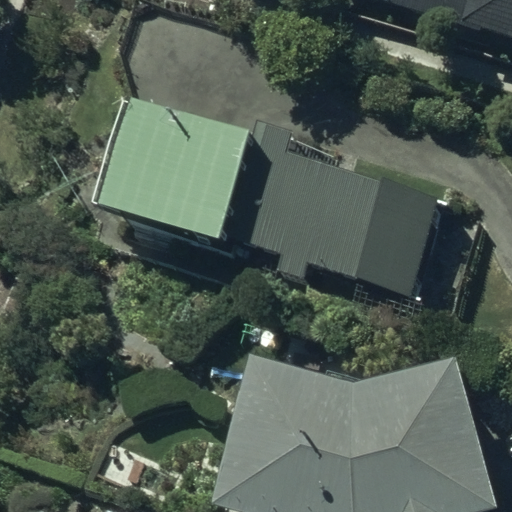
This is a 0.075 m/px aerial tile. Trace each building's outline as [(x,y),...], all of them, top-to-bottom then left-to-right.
[(474,0),(333,0),(463,39),(474,0)] [(511,0),(480,0),(467,46),(511,59),(511,0)] [(267,166),(143,125),(116,232),(236,271),(238,258),(290,274),(286,290),(312,298),(316,283),(361,296),(391,204),(298,174),(304,154),(273,145),(267,166)] [(447,217),(395,207),(368,297),(419,312),(447,217)] [(366,418),(268,385),(233,511),(503,511),(468,389),(366,418)]
